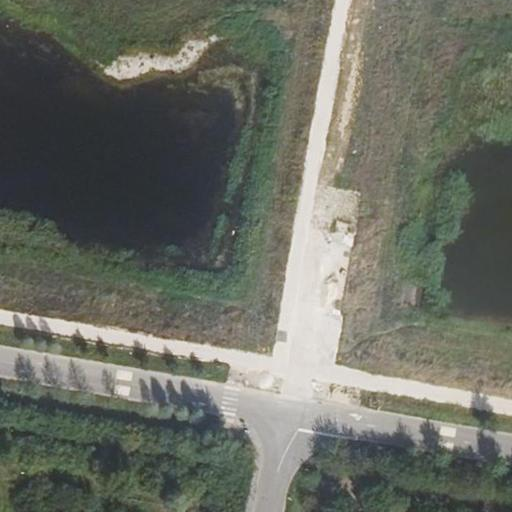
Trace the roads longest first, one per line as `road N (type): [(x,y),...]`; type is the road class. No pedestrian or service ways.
road 1 (track): [(343,0),(286,369)]
road 2 (unclassified): [(0,362),(286,410)]
road 3 (unclassified): [(286,410),(511,449)]
